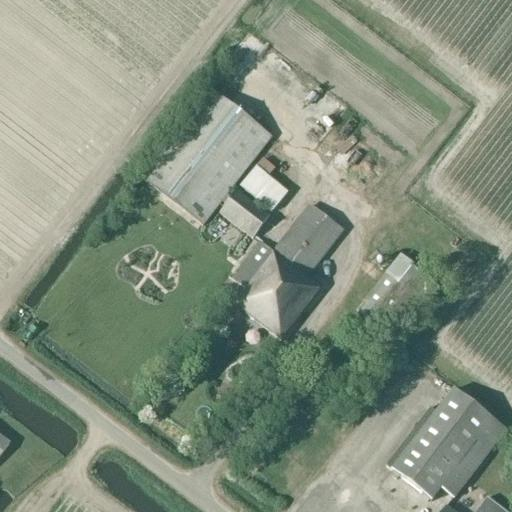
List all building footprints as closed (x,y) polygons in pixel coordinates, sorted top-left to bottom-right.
[(351,25),(325,8),(313,27),(339,44),(351,25)] [(307,46),(316,28),(307,24),(298,42),(307,46)] [(207,88),(137,177),(203,228),(272,139),(207,88)] [(263,161),(240,188),(271,213),(286,194),(267,179),(274,170),(263,161)] [(271,219),(261,211),(238,192),(219,216),(253,241),(271,219)] [(232,281),(239,287),(229,302),(282,343),(321,293),(306,283),(345,233),(309,207),(273,253),(260,243),(232,281)] [(439,289),(399,258),(356,313),(363,319),(349,338),(382,363),(439,289)] [(507,432),(453,391),(434,416),(421,433),(395,466),(391,472),(432,504),(442,491),(454,501),(507,432)] [(427,411),(415,428),(421,433),(434,416),(427,411)] [(376,474),(417,424),(407,416),(366,466),(376,474)] [(0,457),(10,445),(0,437),(0,457)] [(389,462),(384,468),(391,472),(395,466),(389,462)] [(445,511),(444,511),(442,511),(504,511),(487,499),(477,511),(445,511)]
